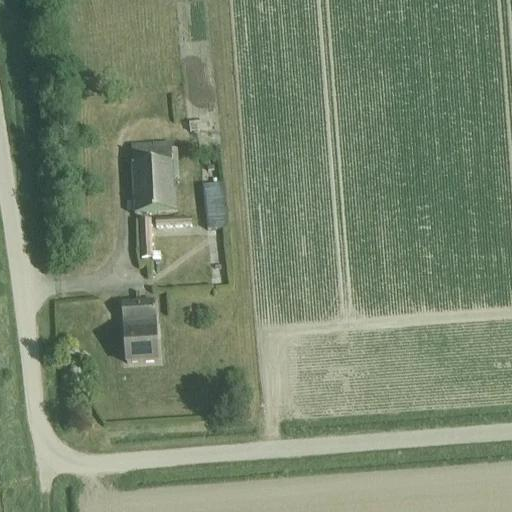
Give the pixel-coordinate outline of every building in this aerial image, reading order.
[(193,119),(194,131),(213,129),(212,117),(193,119)] [(132,148),(135,217),(177,214),(172,165),(173,165),(171,146),(132,148)] [(204,188),(209,231),(228,229),(224,186),(204,188)] [(150,221),(139,222),(141,262),(152,261),(150,221)] [(156,223),(157,231),(192,229),(192,221),(156,223)] [(125,335),(127,365),(158,363),(154,304),(123,306),(124,323),(144,322),(145,334),(125,335)]
